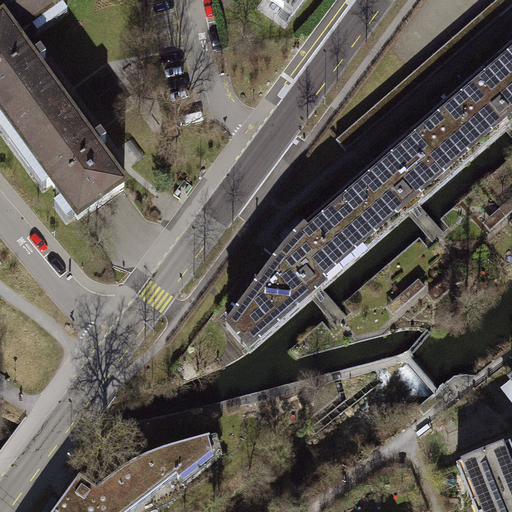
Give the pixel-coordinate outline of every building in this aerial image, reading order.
[(0,0),(0,23),(3,21),(14,35),(62,0),(0,0)] [(271,0),(294,18),(308,0),(271,0)] [(38,67),(15,37),(14,35),(3,21),(0,23),(0,113),(78,222),(124,189),(90,136),(38,67)] [(511,124),(511,50),(473,84),(395,151),(304,228),(287,244),(226,324),(250,351),(511,124)] [(511,511),(511,444),(508,435),(456,456),(479,511),(511,511)] [(204,442),(73,482),(52,511),(141,511),(210,461),(204,442)]
